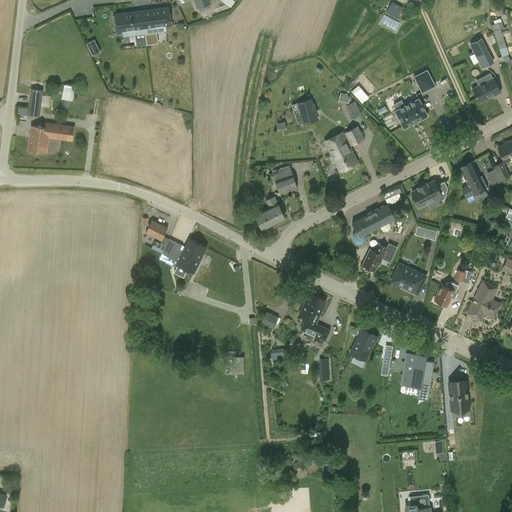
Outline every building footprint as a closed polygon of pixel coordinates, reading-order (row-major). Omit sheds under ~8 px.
[(193,0),(196,8),(210,4),(209,0),(193,0)] [(385,12),(398,19),(404,7),(391,1),(385,12)] [(152,15),(142,17),(144,28),(144,34),(165,31),(165,26),(170,25),(168,8),(151,10),(152,15)] [(144,34),(144,28),(142,17),(132,18),(131,12),(115,14),(115,16),(113,16),(114,24),(116,24),(117,31),(123,30),(123,36),(144,34)] [(492,25),(501,56),(506,63),(511,61),(507,53),(508,53),(507,47),(511,45),(511,42),(507,27),(504,28),(500,18),(493,20),(494,24),(492,25)] [(92,54),(100,52),(95,39),(88,42),(92,54)] [(481,67),(490,62),(483,48),(474,53),(481,67)] [(427,70),(414,77),(422,92),(435,86),(427,70)] [(475,80),(478,85),(472,88),(480,104),(501,93),(493,77),(489,80),(486,74),(475,80)] [(362,103),(369,97),(359,84),(351,91),(362,103)] [(72,90),(63,88),(61,99),(62,99),(61,107),(69,108),(70,101),(72,90)] [(31,89),(27,114),(40,115),(43,90),(31,89)] [(338,102),(348,104),(348,103),(350,103),(351,99),(350,98),(350,96),(340,94),(338,102)] [(311,98),(297,103),(301,120),(308,124),(314,122),(317,115),(311,98)] [(401,101),(393,105),(396,110),(395,111),(403,128),(427,116),(418,99),(404,106),(401,101)] [(277,123),(279,130),(287,128),(285,121),(277,123)] [(46,153),(48,138),(71,141),(73,126),(45,122),(45,128),(31,126),(28,150),(46,153)] [(346,136),(343,137),(342,134),(326,142),(340,170),(356,162),(349,147),(364,139),(357,126),(345,132),(346,136)] [(511,159),(511,141),(498,148),(505,162),(511,159)] [(459,167),(467,183),(468,185),(461,188),(466,198),(473,195),(476,200),(487,195),(484,189),(488,188),(482,176),(480,177),(472,161),(459,167)] [(510,175),(502,161),(493,165),(500,180),(510,175)] [(272,171),(280,194),(297,188),(289,165),(272,171)] [(411,192),(419,207),(440,197),(441,200),(445,199),(447,188),(444,182),(436,186),(433,181),(427,185),(426,183),(418,187),(418,189),(411,192)] [(284,218),(278,205),(273,196),(265,200),(269,209),(256,215),(262,229),(284,218)] [(352,223),(356,231),(353,233),(352,237),(353,241),(355,244),(359,245),(363,244),(366,241),(367,238),(366,234),(380,227),(381,229),(383,231),(386,232),(388,231),(390,229),(391,226),(389,222),(395,219),(388,204),(352,223)] [(145,233),(161,240),(167,228),(152,220),(145,233)] [(435,240),(437,231),(417,226),(414,234),(435,240)] [(176,267),(178,265),(193,273),(206,247),(189,239),(185,247),(169,239),(165,246),(162,253),(159,259),(176,267)] [(152,248),(162,253),(165,246),(155,241),(152,248)] [(362,265),(364,266),(363,268),(368,269),(369,269),(374,271),(378,265),(379,265),(382,258),(390,262),(397,248),(389,244),(387,248),(379,244),(375,252),(370,249),(362,265)] [(511,259),(507,258),(502,269),(511,273),(511,259)] [(400,265),(392,280),(416,292),(424,277),(400,265)] [(468,284),(472,272),(465,270),(464,272),(457,270),(456,271),(455,271),(454,273),(456,274),(454,280),(468,284)] [(493,318),(500,304),(492,299),(498,288),(483,280),(466,314),(478,320),(482,313),(493,318)] [(448,281),(445,286),(441,284),(434,299),(435,300),(435,301),(440,304),(441,302),(446,305),(450,296),(454,298),(457,291),(455,290),(458,285),(448,281)] [(316,323),(326,301),(309,293),(298,316),(305,319),(300,330),(325,341),(330,330),(316,323)] [(279,317),(266,312),(261,324),(273,329),(279,317)] [(361,329),(350,353),(365,360),(377,337),(361,329)] [(389,375),(391,345),(384,345),(382,374),(389,375)] [(284,349),(272,350),(273,359),(285,358),(284,349)] [(426,355),(405,351),(400,384),(418,387),(416,398),(426,400),(432,362),(425,361),(426,355)] [(244,356),(232,356),(232,374),(244,374),(244,356)] [(320,376),(320,380),(327,379),(327,375),(328,375),(327,365),(328,365),(328,358),(319,358),(319,364),(318,364),(319,376),(320,376)] [(452,417),(460,416),(459,409),(468,408),(466,381),(449,383),(452,417)] [(443,440),(435,441),(436,453),(439,453),(444,453),(443,440)] [(441,511),(442,511),(441,511),(430,511),(430,507),(429,507),(428,495),(416,496),(417,505),(405,506),(405,511),(441,511)]
